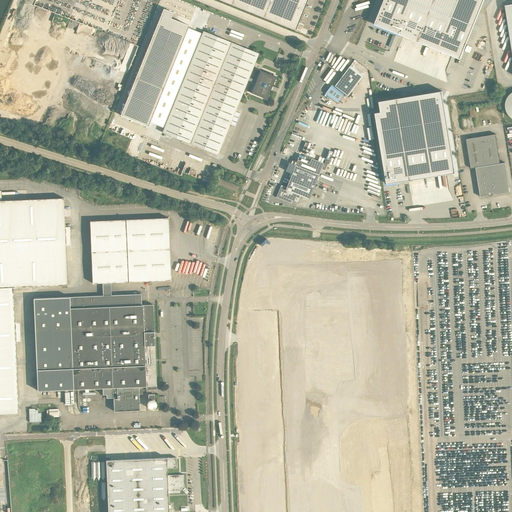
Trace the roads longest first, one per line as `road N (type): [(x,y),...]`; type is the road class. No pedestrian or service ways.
road 1 (tertiary): [(224,511),(220,339),(235,249),(248,229)]
road 2 (tertiary): [(248,229),(229,210),(0,140)]
road 3 (tertiary): [(248,229),(275,217),(389,227),(511,220)]
road 4 (unclassified): [(263,183),(335,0)]
road 5 (unknown): [(354,332),(413,331),(414,438)]
road 6 (unknown): [(316,334),(316,280),(328,273),(340,279),(328,333)]
road 7 (unknown): [(249,446),(256,347),(248,335),(265,335)]
